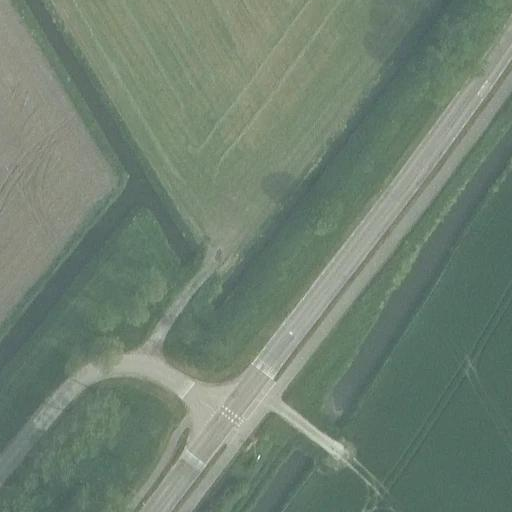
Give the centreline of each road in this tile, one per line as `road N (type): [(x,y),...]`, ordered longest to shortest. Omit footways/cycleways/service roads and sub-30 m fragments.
road 1 (tertiary): [(227,416),(511,37)]
road 2 (unclassified): [(0,471),(74,386),(124,364),(147,368),(227,416)]
road 3 (tertiary): [(155,511),(227,416)]
